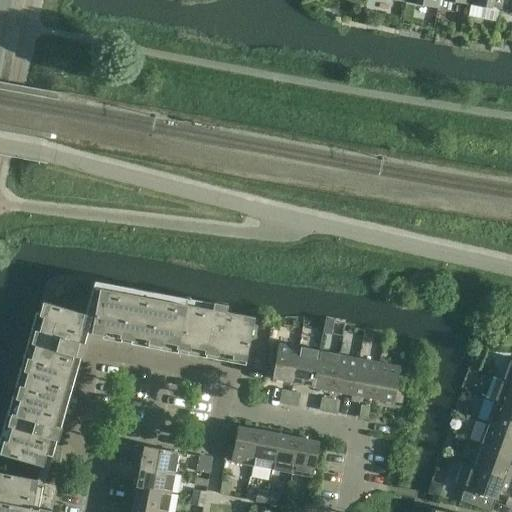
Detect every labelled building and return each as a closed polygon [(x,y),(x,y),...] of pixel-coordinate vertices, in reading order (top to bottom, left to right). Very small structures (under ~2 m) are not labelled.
[(406,0),(406,2),(437,8),(438,0),(406,0)] [(469,0),(469,5),(499,10),(501,0),(469,0)] [(511,0),(501,0),(499,10),(511,12),(511,0)] [(212,310),(109,290),(98,288),(90,332),(188,351),(245,362),(254,318),(225,312),(227,305),(213,303),(212,310)] [(61,427),(60,427),(54,425),(73,355),(80,357),(84,344),(77,342),(85,314),(41,302),(0,448),(0,454),(42,466),(50,439),(57,440),(61,427)] [(271,379),(287,382),(292,383),(299,348),(278,344),(271,379)] [(319,352),(299,348),(292,383),(312,387),(319,352)] [(339,356),(319,352),(312,387),(332,391),(339,356)] [(359,360),(339,356),(332,391),(352,395),(359,360)] [(502,380),(511,383),(511,358),(510,358),(502,380)] [(379,363),(359,360),(352,395),(372,398),(379,363)] [(379,363),(372,398),(401,404),(404,392),(395,390),(399,367),(379,363)] [(493,377),(485,398),(494,402),(511,408),(511,383),(502,380),(493,377)] [(290,392),(282,390),(280,402),(288,404),(290,392)] [(290,392),(288,404),(296,405),(298,393),(290,392)] [(328,412),(330,399),(322,398),(320,410),(328,412)] [(330,399),(328,412),(336,413),(338,401),(330,399)] [(511,408),(494,402),(486,423),(511,432),(511,408)] [(359,417),(367,419),(370,407),(362,405),(359,417)] [(511,432),(486,423),(479,445),(506,454),(509,445),(511,445),(511,432)] [(237,427),(237,429),(230,462),(251,466),(258,431),(237,427)] [(251,466),(271,469),(278,434),(258,431),(251,466)] [(271,469),(287,472),(291,473),(298,438),(278,434),(271,469)] [(298,438),(291,473),(312,477),(319,442),(298,438)] [(471,466),(508,479),(511,468),(511,467),(502,464),(506,454),(479,445),(471,466)] [(178,452),(143,446),(139,467),(174,473),(178,452)] [(209,469),(210,461),(199,459),(197,467),(209,469)] [(489,511),(490,511),(499,490),(504,491),(508,479),(471,466),(462,463),(454,486),(464,489),(460,502),(489,511)] [(139,467),(135,487),(170,493),(174,473),(139,467)] [(49,511),(50,510),(32,507),(37,480),(0,473),(0,511),(49,511)] [(232,484),(224,482),(222,494),(230,495),(232,484)] [(135,487),(131,507),(160,511),(166,511),(170,493),(135,487)] [(192,497),(203,499),(205,492),(193,490),(192,497)] [(264,505),(265,502),(267,492),(256,490),(254,503),(264,505)] [(267,492),(265,502),(264,505),(275,507),(277,493),(267,492)] [(203,499),(192,497),(190,505),(202,507),(203,499)] [(305,498),(302,509),(310,510),(312,499),(305,498)]
